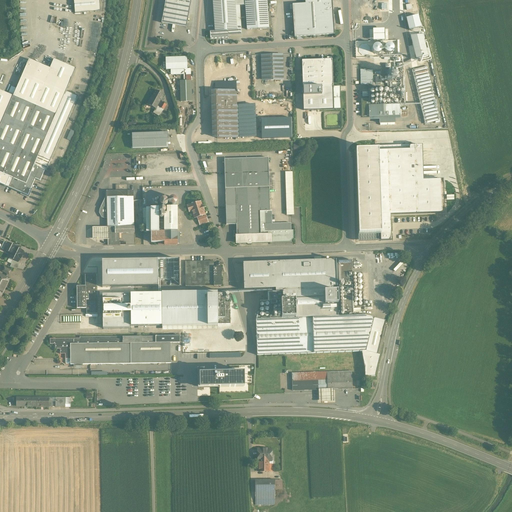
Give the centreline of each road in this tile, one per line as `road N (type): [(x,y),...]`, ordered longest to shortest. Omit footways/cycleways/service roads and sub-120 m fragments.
road 1 (primary): [(376,421),(293,411),(0,417)]
road 2 (primary): [(52,241),(103,130),(137,0)]
road 3 (residential): [(224,251),(189,150),(200,114),(199,50)]
road 4 (residential): [(346,40),(346,247)]
road 5 (tertiary): [(423,260),(399,311),(376,421)]
road 6 (residential): [(346,40),(199,50)]
road 7 (primary): [(511,468),(376,421)]
road 8 (residential): [(224,251),(86,253)]
road 9 (residential): [(16,367),(86,253)]
road 10 (residential): [(346,247),(224,251)]
